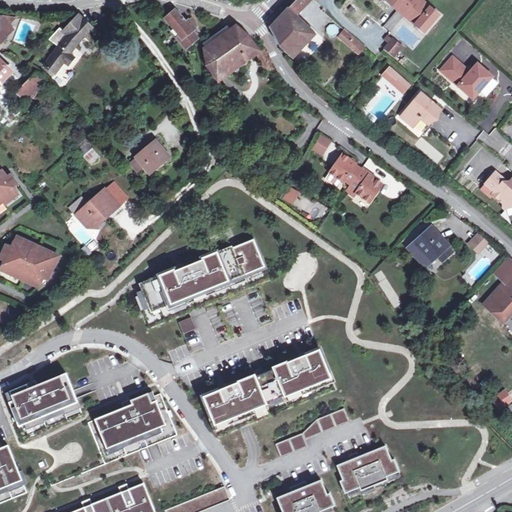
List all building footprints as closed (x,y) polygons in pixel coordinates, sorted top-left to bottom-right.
[(297,0),(288,9),(296,17),(311,0),(297,0)] [(392,0),(394,1),(391,4),(404,15),(406,12),(418,22),(415,25),(424,32),(438,14),(421,0),(392,0)] [(345,11),(355,14),(357,6),(348,3),(345,11)] [(296,17),(288,9),(272,27),(271,29),(280,46),(293,59),(316,35),(296,17)] [(205,36),(193,21),(191,19),(186,23),(176,11),(166,19),(180,36),(178,39),(186,49),(198,40),(199,39),(200,40),(205,36)] [(406,12),(404,15),(415,25),(418,22),(406,12)] [(74,42),(90,25),(79,15),(63,33),(67,36),(44,66),(55,75),(65,63),(68,66),(75,58),(71,55),(78,45),(74,42)] [(0,34),(0,32),(9,24),(2,16),(0,16),(0,45),(5,41),(0,34)] [(329,22),(324,31),(334,36),(339,28),(329,22)] [(15,31),(9,24),(0,32),(0,34),(5,41),(15,31)] [(93,28),(90,25),(74,42),(78,45),(93,28)] [(257,55),(261,53),(249,37),(237,26),(205,50),(207,66),(215,76),(210,78),(216,93),(225,91),(219,82),(257,55)] [(345,30),(339,37),(353,48),(359,42),(345,30)] [(389,36),(380,48),(393,58),(402,46),(389,36)] [(264,50),(261,53),(257,55),(259,59),(267,56),(264,50)] [(271,62),(267,56),(259,59),(265,71),(274,68),(271,62)] [(445,76),(457,63),(452,58),(439,70),(445,76)] [(0,60),(0,85),(2,83),(6,79),(12,72),(0,60)] [(457,63),(445,76),(471,99),(491,77),(476,63),(468,72),(457,63)] [(200,70),(196,65),(189,69),(195,80),(202,76),(200,70)] [(379,75),(402,94),(410,85),(388,65),(379,75)] [(28,104),(35,95),(46,82),(36,74),(25,84),(17,94),(27,103),(28,104)] [(54,86),(48,93),(51,96),(57,89),(54,86)] [(399,118),(411,128),(419,119),(427,126),(439,110),(418,93),(408,106),(409,110),(404,111),(399,118)] [(27,103),(17,94),(9,104),(19,112),(27,103)] [(35,95),(28,104),(39,114),(43,109),(45,110),(49,106),(35,95)] [(102,136),(95,128),(76,145),(72,148),(78,154),(79,153),(91,166),(101,157),(91,146),(102,136)] [(322,156),(331,139),(318,133),(310,150),(322,156)] [(137,173),(143,168),(149,174),(170,157),(156,141),(129,164),(137,173)] [(372,203),(384,184),(372,176),(373,174),(363,167),(362,169),(357,165),(358,163),(345,155),(331,175),(345,184),(346,181),(351,184),(346,192),(357,198),(359,195),(372,203)] [(503,183),(503,179),(494,171),(484,183),(493,191),(490,194),(508,209),(511,210),(511,209),(511,176),(507,182),(504,183),(503,183)] [(11,197),(9,194),(13,190),(11,187),(5,179),(2,175),(0,172),(0,204),(3,203),(11,197)] [(5,173),(2,175),(5,179),(11,187),(16,183),(10,175),(7,177),(5,173)] [(282,200),(293,205),(300,192),(288,187),(282,200)] [(15,189),(13,190),(9,194),(11,197),(3,203),(5,206),(20,195),(15,189)] [(85,207),(88,210),(78,218),(87,228),(98,229),(99,221),(105,215),(107,217),(120,206),(105,190),(85,207)] [(85,207),(76,215),(78,218),(88,210),(85,207)] [(432,229),(414,245),(415,246),(410,250),(424,267),(429,262),(430,262),(437,256),(443,263),(453,253),(448,246),(446,244),(432,229)] [(466,243),(476,254),(488,243),(478,232),(466,243)] [(54,269),(59,258),(16,238),(12,247),(10,252),(5,262),(4,265),(9,268),(8,271),(16,275),(23,278),(32,282),(34,279),(39,282),(41,278),(47,266),(54,269)] [(232,247),(193,262),(194,265),(183,269),(182,267),(139,284),(151,313),(264,267),(253,240),(232,249),(232,247)] [(12,247),(9,246),(7,251),(4,249),(0,257),(0,259),(5,262),(10,252),(12,247)] [(4,265),(2,264),(0,268),(0,271),(15,278),(16,275),(8,271),(9,268),(4,265)] [(47,281),(54,269),(47,266),(41,278),(47,281)] [(511,313),(511,275),(484,305),(493,314),(503,323),(511,313)] [(32,282),(23,278),(22,282),(36,288),(39,282),(34,279),(32,282)] [(179,320),(184,337),(195,334),(191,317),(179,320)] [(199,339),(198,339),(195,330),(186,333),(191,351),(202,348),(199,339)] [(330,377),(319,349),(305,355),(305,356),(287,363),(287,362),(272,368),(274,371),(255,378),(254,376),(237,382),(238,384),(220,391),(219,390),(203,396),(214,424),(330,377)] [(77,403),(65,374),(28,389),(26,385),(5,394),(19,427),(77,403)] [(488,398),(497,411),(511,401),(503,388),(488,398)] [(152,392),(130,401),(132,405),(95,420),(106,449),(166,425),(152,392)] [(350,422),(344,408),(317,420),(302,433),(275,444),(281,459),(308,448),(305,440),(350,422)] [(0,489),(22,481),(8,446),(0,448),(0,489)] [(391,461),(386,447),(359,458),(357,453),(349,456),(350,460),(337,466),(342,481),(340,482),(345,495),(357,490),(360,497),(365,495),(364,491),(389,481),(387,478),(398,474),(399,477),(400,477),(394,460),(391,461)] [(327,494),(321,480),(308,485),(306,481),(290,487),(292,492),(277,498),(282,511),(321,511),(329,509),(330,511),(331,511),(333,511),(331,508),(335,506),(330,493),(327,494)] [(85,511),(84,508),(74,511),(154,511),(143,484),(128,490),(134,504),(127,507),(121,494),(92,505),(94,511),(85,511)] [(199,511),(230,500),(224,487),(165,511),(199,511)]
